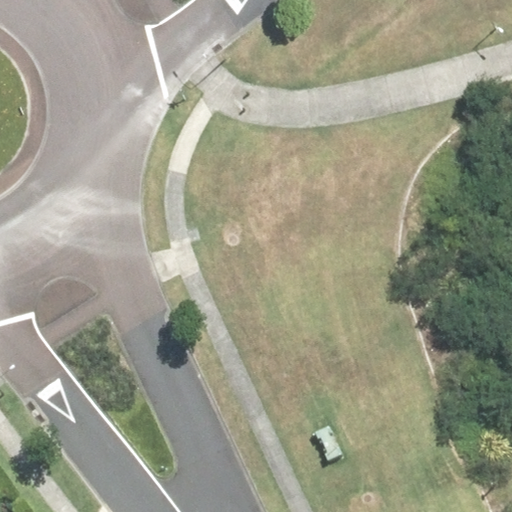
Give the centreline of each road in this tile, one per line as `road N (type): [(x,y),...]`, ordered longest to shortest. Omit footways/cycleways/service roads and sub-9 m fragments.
road 1 (residential): [(80,160),(202,511)]
road 2 (residential): [(188,511),(0,309)]
road 3 (residential): [(211,0),(135,76),(86,142)]
road 4 (residential): [(48,0),(85,56),(92,99),(86,142)]
